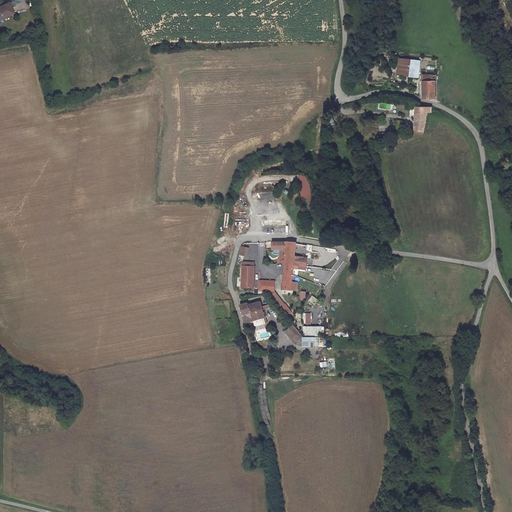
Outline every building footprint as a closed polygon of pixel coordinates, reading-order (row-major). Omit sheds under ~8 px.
[(25,0),(24,0),(16,4),(19,11),(29,7),(25,0)] [(4,7),(0,8),(0,17),(1,20),(18,12),(13,1),(4,5),(4,7)] [(401,55),(398,70),(419,74),(422,59),(401,55)] [(437,81),(437,74),(424,73),(423,97),(424,97),(435,98),(435,81),(437,81)] [(415,107),(414,132),(423,133),(427,112),(430,112),(430,107),(415,107)] [(299,175),(303,200),(312,198),(308,173),(299,175)] [(294,263),(295,255),(296,243),(288,242),(273,241),(273,247),(287,247),(285,262),(288,262),(294,263)] [(248,248),(242,247),(240,255),(247,256),(248,248)] [(314,257),(295,255),(294,263),(299,264),(313,266),(314,257)] [(290,292),(294,263),(288,262),(285,262),(282,291),(290,292)] [(254,288),(255,266),(243,266),(242,287),(254,288)] [(276,281),(259,280),(259,290),(275,291),(276,281)] [(312,295),(308,300),(314,305),(318,299),(312,295)] [(260,301),(249,304),(251,312),(263,309),(262,306),(260,301)] [(251,312),(249,304),(248,302),(239,305),(242,315),(245,323),(264,317),(266,317),(263,309),(251,312)] [(304,312),(303,324),(311,324),(311,313),(304,312)] [(295,343),(298,340),(301,338),(302,337),(303,336),(302,336),(293,324),(285,331),(295,343)] [(304,335),(324,335),(324,325),(304,325),(304,335)]
